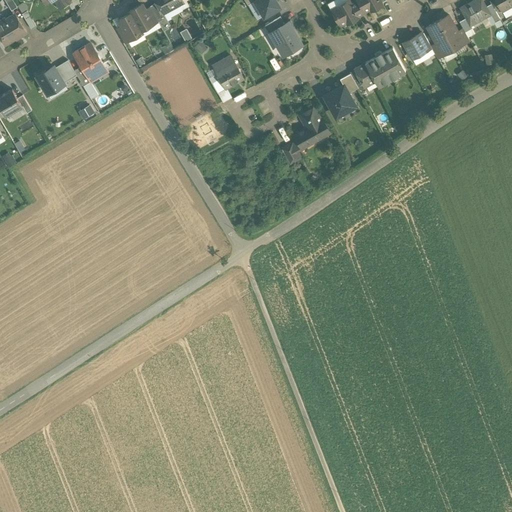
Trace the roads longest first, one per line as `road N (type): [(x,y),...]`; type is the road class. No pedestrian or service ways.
road 1 (residential): [(242,254),(511,76)]
road 2 (residential): [(0,410),(242,254)]
road 3 (track): [(242,254),(342,511)]
road 4 (residential): [(242,254),(142,90)]
road 5 (residential): [(441,0),(334,59)]
